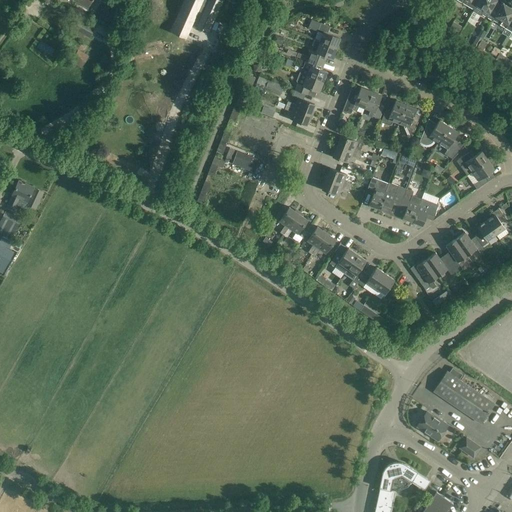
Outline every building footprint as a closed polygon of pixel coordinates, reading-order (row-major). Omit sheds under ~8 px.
[(92,0),(77,0),(76,2),(88,8),(92,0)] [(185,0),(172,31),(185,37),(192,21),(199,24),(199,26),(208,31),(221,2),(215,0),(185,0)] [(457,0),(473,9),(478,0),(457,0)] [(492,20),(501,5),(495,1),(496,0),(478,0),(473,9),(474,9),(476,5),(483,9),(480,13),(492,20)] [(511,32),(511,30),(511,8),(503,3),(501,5),(492,20),(511,32)] [(89,37),(95,27),(79,18),(74,28),(89,37)] [(315,40),(336,48),(340,38),(327,33),(330,26),(320,23),(314,39),(315,40)] [(480,42),(481,40),(486,32),(481,29),(475,39),(480,42)] [(332,58),(336,48),(315,40),(310,51),(309,50),(307,56),(320,61),(322,54),(332,58)] [(487,43),(481,40),(480,42),(478,46),(483,49),(487,43)] [(76,49),(70,61),(82,67),(88,55),(76,49)] [(496,57),(495,60),(502,64),(506,57),(499,53),(498,55),(496,57)] [(299,72),(323,82),(327,71),(317,67),(320,61),(307,56),(303,67),(301,67),(299,72)] [(323,82),(299,72),(296,80),(298,83),(295,89),(307,94),(309,88),(319,92),(323,82)] [(284,86),(268,79),(264,77),(260,86),(264,88),(264,90),(271,93),(271,92),(279,96),(284,86)] [(359,106),(364,107),(371,91),(361,87),(358,94),(350,90),(342,111),(348,113),(349,113),(350,113),(351,112),(352,111),(353,109),(357,111),(359,106)] [(381,95),(371,91),(364,107),(369,109),(368,115),(373,117),(373,116),(379,119),(383,107),(377,105),(381,95)] [(288,101),(287,105),(310,114),(314,104),(298,97),(296,104),(288,101)] [(398,123),(406,104),(395,100),(390,114),(385,112),(381,121),(381,122),(389,125),(392,124),(393,121),(398,123)] [(416,109),(406,104),(398,123),(404,125),(403,127),(408,137),(412,135),(418,121),(412,119),(416,109)] [(310,114),(287,105),(285,109),(293,112),(290,118),(306,125),(310,114)] [(262,106),(260,112),(271,117),(274,110),(262,106)] [(235,120),(240,109),(234,107),(229,118),(235,120)] [(245,115),(240,127),(264,137),(269,124),(245,115)] [(438,143),(448,126),(439,120),(435,125),(427,122),(419,142),(421,143),(423,144),(425,144),(426,145),(428,144),(429,144),(430,144),(431,143),(432,142),(433,140),(438,143)] [(347,124),(346,129),(354,132),(356,128),(347,124)] [(458,131),(448,126),(438,143),(447,148),(444,153),(449,157),(457,144),(452,141),(458,131)] [(221,141),(227,143),(231,133),(225,130),(221,141)] [(341,135),(337,146),(361,155),(362,151),(360,150),(365,138),(351,133),(349,138),(341,135)] [(236,136),(233,145),(261,156),(265,147),(236,136)] [(223,153),(227,143),(221,141),(217,151),(223,153)] [(361,155),(337,146),(332,156),(349,162),(351,156),(359,159),(361,155)] [(236,150),(230,147),(226,156),(233,159),(236,150)] [(237,150),(232,163),(254,172),(259,159),(237,150)] [(466,175),(472,171),(488,160),(481,151),(472,157),(468,152),(456,161),(466,175)] [(416,160),(400,155),(394,172),(399,174),(404,163),(410,165),(414,166),(416,160)] [(212,163),(222,166),(224,161),(214,157),(212,163)] [(488,160),(472,171),(478,180),(473,184),(476,189),(492,177),(489,173),(494,169),(488,160)] [(207,174),(213,176),(218,166),(212,163),(207,174)] [(224,169),(221,178),(247,189),(251,179),(236,173),(237,169),(231,167),(229,171),(224,169)] [(330,168),(326,178),(350,188),(352,184),(344,181),(346,174),(330,168)] [(369,204),(379,208),(388,183),(372,177),(368,187),(375,190),(369,204)] [(349,192),(350,188),(326,178),(322,189),(338,195),(341,188),(349,192)] [(35,208),(39,200),(43,191),(36,188),(36,189),(33,188),(34,187),(19,180),(12,194),(13,194),(9,204),(16,207),(20,199),(27,202),(26,204),(35,208)] [(205,181),(199,195),(205,197),(211,183),(205,181)] [(220,181),(215,196),(243,206),(248,192),(220,181)] [(398,207),(406,188),(389,182),(388,183),(379,208),(388,212),(392,204),(398,207)] [(413,191),(406,188),(398,207),(405,209),(402,217),(412,221),(421,198),(412,194),(413,191)] [(205,197),(199,195),(197,201),(203,203),(205,197)] [(438,204),(421,198),(412,221),(422,225),(425,217),(432,220),(438,204)] [(283,234),(298,213),(289,207),(279,221),(285,225),(280,232),(283,234)] [(486,221),(496,234),(505,228),(501,222),(506,218),(498,208),(491,213),(490,215),(492,217),(486,221)] [(20,220),(6,212),(0,223),(0,226),(13,233),(20,220)] [(307,219),(298,213),(283,234),(287,237),(292,230),(297,234),(307,219)] [(496,234),(486,221),(481,225),(480,223),(477,223),(470,228),(476,236),(482,246),(488,242),(487,240),(496,234)] [(311,254),(326,232),(317,226),(307,240),(313,244),(308,252),(311,254)] [(326,232),(311,254),(315,256),(320,249),(325,253),(335,239),(326,232)] [(482,246),(476,236),(470,240),(465,232),(455,238),(467,255),(476,248),(478,251),(484,248),(482,246)] [(467,255),(455,238),(446,245),(451,253),(446,257),(457,272),(462,268),(457,262),(467,255)] [(14,251),(0,244),(0,271),(3,273),(14,251)] [(344,273),(357,254),(348,248),(342,256),(337,253),(329,263),(344,273)] [(457,272),(446,257),(441,261),(435,252),(426,259),(438,276),(447,269),(452,276),(457,272)] [(358,283),(365,272),(360,269),(366,260),(357,254),(344,273),(358,283)] [(438,276),(426,259),(416,266),(422,274),(417,278),(425,289),(430,286),(432,288),(436,285),(432,280),(438,276)] [(365,272),(358,283),(363,286),(366,281),(376,288),(385,273),(376,267),(370,276),(365,272)] [(385,273),(376,288),(384,294),(381,299),(386,302),(393,292),(394,290),(394,288),(390,286),(394,280),(385,273)] [(433,300),(432,300),(437,307),(442,303),(437,297),(433,300)] [(364,305),(360,310),(365,314),(369,308),(364,305)] [(376,314),(372,319),(380,324),(384,319),(376,314)] [(494,403),(447,371),(433,391),(481,423),(494,403)] [(439,420),(435,417),(426,411),(417,425),(437,440),(448,425),(439,419),(439,420)] [(466,436),(458,447),(473,458),(481,447),(466,436)] [(416,470),(405,463),(400,462),(395,461),(391,462),(387,465),(383,469),(382,473),(379,486),(380,486),(374,511),(390,511),(395,491),(396,491),(408,486),(411,481),(424,490),(430,480),(415,471),(416,470)] [(446,511),(453,503),(436,491),(421,511),(446,511)]
